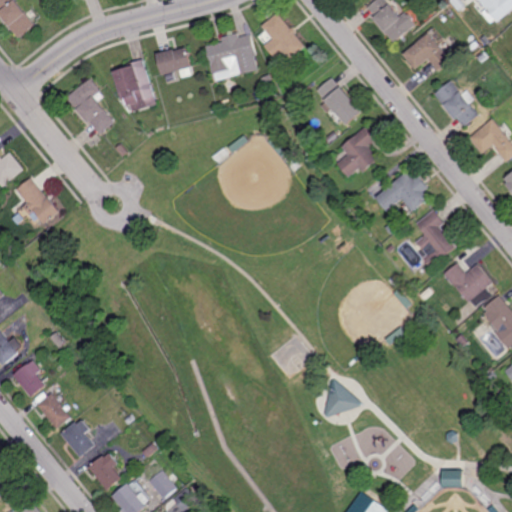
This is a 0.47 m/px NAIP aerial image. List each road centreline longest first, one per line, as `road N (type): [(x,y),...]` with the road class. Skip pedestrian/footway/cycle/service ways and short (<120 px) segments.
road 1 (residential): [(316,0),(511,239)]
road 2 (residential): [(17,94),(87,39),(219,0)]
road 3 (residential): [(0,73),(100,196)]
road 4 (residential): [(0,403),(89,511)]
